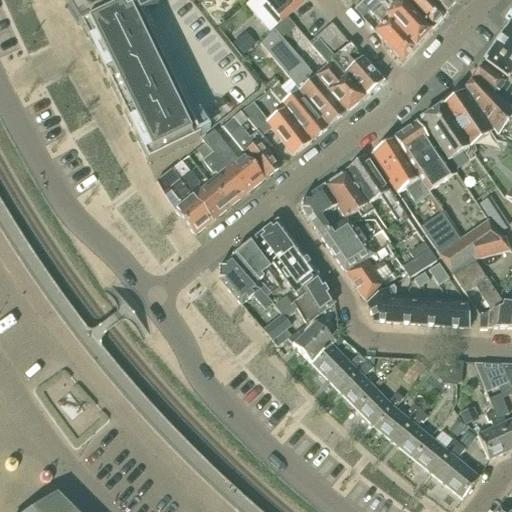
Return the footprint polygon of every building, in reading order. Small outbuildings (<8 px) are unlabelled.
[(63,0),(69,8),(73,5),(83,20),(78,23),(80,26),(131,1),(131,0),(63,0)] [(277,25),(306,0),(261,0),(266,5),(262,8),(277,25)] [(384,17),(387,14),(373,0),(365,0),(360,5),(371,17),(372,16),(382,27),(375,33),(402,63),(415,49),(384,17)] [(384,17),(415,49),(430,33),(400,0),(399,1),(397,0),(386,0),(391,6),(393,4),(396,6),(387,14),(384,17)] [(430,33),(447,14),(433,0),(400,0),(430,33)] [(454,6),(459,0),(433,0),(447,14),(454,6)] [(147,28),(145,28),(142,22),(131,1),(80,26),(90,47),(92,51),(147,164),(199,138),(160,58),(165,54),(154,32),(154,31),(152,30),(151,28),(149,28),(148,28),(147,28)] [(286,19),(273,30),(282,40),(295,28),(286,19)] [(511,25),(511,24),(483,64),(511,82),(511,25)] [(331,49),(333,52),(333,51),(334,52),(346,41),(332,25),(313,43),(314,44),(318,40),(328,51),(331,49)] [(346,114),(314,77),(273,30),(259,45),(298,91),(328,129),(346,114)] [(255,46),(245,34),(232,45),(242,57),(255,46)] [(327,66),(314,77),(346,114),(364,99),(330,62),(334,58),(330,54),(333,52),(331,49),(328,51),(318,40),(314,44),(311,47),(327,66)] [(334,59),(334,58),(330,62),(364,99),(383,84),(361,59),(354,66),(347,58),(355,51),(349,45),(334,59)] [(511,91),(511,82),(483,64),(470,82),(494,99),(511,110),(511,108),(511,105),(505,101),(511,91)] [(266,86),(273,80),(266,72),(257,79),(264,87),(266,86)] [(266,86),(284,109),(310,143),(311,142),(328,129),(298,91),(288,99),(273,80),(266,86)] [(511,116),(511,111),(511,110),(494,99),(470,82),(465,90),(465,91),(472,101),(496,137),(498,137),(511,116)] [(468,149),(473,145),(490,134),(469,103),(472,101),(465,91),(440,108),(468,149)] [(246,119),(257,132),(261,138),(272,130),(293,157),(310,143),(284,109),(267,122),(252,104),(241,112),(246,119)] [(468,149),(440,108),(440,107),(420,122),(448,162),(463,152),(470,161),(475,158),(473,155),(475,153),(473,145),(468,149)] [(244,156),(263,181),(280,168),(259,142),(262,139),(261,138),(257,132),(249,139),(240,127),(247,122),(245,120),(246,119),(241,112),(222,127),(245,156),(244,156)] [(392,140),(428,193),(452,178),(430,144),(425,137),(416,124),(392,140)] [(246,195),(263,181),(244,156),(234,165),(231,161),(234,159),(213,133),(203,140),(205,144),(246,195)] [(428,193),(392,140),(371,155),(397,194),(405,189),(415,205),(429,195),(428,193)] [(220,175),(209,184),(229,209),(246,195),(205,144),(195,152),(213,175),(217,172),(220,175)] [(188,157),(171,171),(211,223),(229,209),(209,184),(199,191),(197,188),(200,186),(190,173),(196,168),(188,157)] [(368,205),(370,208),(371,208),(369,205),(381,198),(395,220),(399,225),(407,220),(366,158),(346,172),(368,205)] [(171,171),(165,176),(155,183),(163,198),(194,237),(211,223),(171,171)] [(511,171),(499,191),(511,200),(511,171)] [(346,172),(323,187),(337,207),(335,209),(343,221),(348,218),(357,212),(361,219),(370,213),(368,210),(370,208),(368,205),(346,172)] [(325,216),(335,209),(337,207),(323,187),(302,202),(301,202),(300,210),(318,236),(333,227),(325,216)] [(430,195),(426,198),(438,215),(442,213),(430,195)] [(480,206),(485,213),(493,208),(488,201),(480,206)] [(438,256),(448,249),(459,242),(442,214),(420,228),(438,256)] [(493,230),(504,237),(511,225),(511,219),(504,214),(493,230)] [(365,242),(371,239),(380,233),(374,222),(368,226),(367,225),(357,232),(348,218),(343,221),(333,228),(333,227),(318,236),(332,256),(361,237),(365,242)] [(487,222),(460,242),(471,260),(474,263),(475,263),(508,255),(503,239),(494,233),(487,222)] [(291,252),(296,248),(276,223),(254,240),(272,263),(289,249),(291,252)] [(332,256),(345,275),(367,260),(374,256),(366,244),(372,240),(371,239),(365,242),(361,237),(332,256)] [(474,263),(471,260),(460,242),(438,257),(452,277),(474,263)] [(280,314),(283,311),(280,309),(279,305),(259,283),(260,281),(263,279),(260,276),(269,269),(249,244),(231,259),(266,298),(274,307),(280,314)] [(289,249),(272,263),(300,299),(321,283),(317,276),(296,248),(291,252),(289,249)] [(428,251),(400,269),(408,281),(435,262),(428,251)] [(266,298),(231,259),(218,269),(217,281),(218,281),(243,310),(253,302),(265,315),(274,307),(266,298)] [(367,260),(345,275),(363,302),(395,280),(385,266),(375,273),(367,260)] [(478,330),(511,330),(511,305),(502,304),(475,263),(453,277),(464,294),(474,287),(490,311),(479,318),(478,330)] [(448,282),(438,267),(427,274),(438,289),(448,282)] [(424,276),(412,283),(417,290),(429,283),(424,276)] [(283,311),(280,314),(283,317),(285,320),(295,314),(294,312),(296,310),(306,326),(313,321),(334,305),(321,283),(300,299),(294,303),(283,311)] [(372,324),(392,326),(394,299),(394,290),(392,287),(364,306),(372,324)] [(417,301),(394,299),(392,326),(415,327),(417,301)] [(415,327),(439,329),(441,303),(417,301),(415,327)] [(466,305),(441,303),(439,329),(468,331),(466,305)] [(283,317),(263,333),(272,342),(291,328),(285,320),(283,317)] [(292,346),(310,365),(338,337),(337,330),(329,337),(313,321),(306,326),(287,341),(292,346)] [(290,338),(286,332),(271,343),(276,349),(290,338)] [(353,351),(350,349),(338,337),(310,365),(338,393),(358,374),(356,373),(357,372),(369,359),(360,359),(357,357),(349,365),(336,351),(337,349),(347,358),(353,351)] [(338,393),(355,411),(375,391),(363,379),(372,369),(372,359),(369,359),(357,372),(356,373),(358,374),(338,393)] [(403,361),(383,360),(383,367),(402,368),(403,361)] [(415,362),(401,381),(410,387),(424,369),(415,362)] [(462,364),(452,363),(450,375),(441,387),(455,389),(455,383),(460,384),(462,364)] [(500,366),(481,365),(492,391),(507,385),(500,366)] [(511,366),(501,366),(510,390),(511,389),(511,366)] [(426,388),(434,394),(447,378),(439,371),(426,388)] [(392,409),(393,410),(403,401),(397,395),(388,404),(375,391),(355,411),(373,429),(392,409)] [(405,420),(393,410),(392,409),(373,429),(393,445),(420,412),(413,407),(408,413),(410,414),(405,420)] [(511,450),(511,420),(505,424),(502,417),(504,416),(501,409),(493,413),(510,452),(511,450)] [(460,416),(465,428),(478,422),(472,410),(460,416)] [(412,461),(429,440),(415,428),(420,422),(422,424),(427,418),(420,412),(393,445),(412,461)] [(510,452),(493,413),(485,417),(488,423),(490,422),(493,429),(476,437),(488,462),(510,452)] [(457,426),(450,434),(455,439),(462,431),(457,426)] [(466,430),(456,443),(465,450),(475,437),(466,430)] [(451,457),(459,446),(452,441),(444,451),(429,440),(412,461),(431,476),(449,455),(451,457)] [(464,450),(459,446),(451,457),(449,455),(431,476),(462,501),(479,480),(455,461),(464,450)] [(70,511),(56,497),(32,511),(70,511)]
